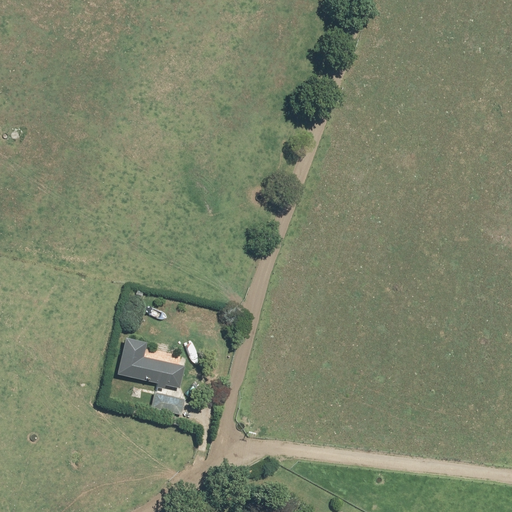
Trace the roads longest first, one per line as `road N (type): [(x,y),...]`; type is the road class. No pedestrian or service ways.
road 1 (track): [(154,511),(191,492),(219,451),(251,293),(341,0)]
road 2 (track): [(511,475),(219,451)]
